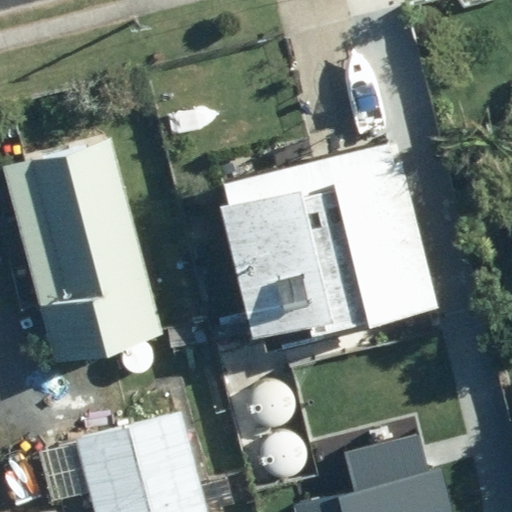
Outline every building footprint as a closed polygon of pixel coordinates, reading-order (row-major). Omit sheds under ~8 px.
[(168,327),(116,128),(6,155),(58,356),(168,327)] [(394,129),(230,170),(235,189),(226,191),(259,325),(318,311),(320,321),(375,308),(376,312),(447,295),(409,144),(400,147),(394,129)] [(266,376),(262,378),(258,380),(255,383),(253,386),(251,389),(249,393),(248,397),(248,401),(249,405),(251,409),(253,413),(255,416),(258,419),(262,421),(266,422),(269,423),(265,426),(261,429),(259,433),(257,437),(256,442),(255,447),(256,451),(257,456),(259,460),(261,464),(265,467),(269,470),(273,472),(278,473),(282,474),(287,474),(293,472),(298,469),(301,467),(304,463),(307,459),(309,455),(310,450),(310,445),(309,441),(308,436),(306,432),(303,428),(300,425),(296,422),(291,420),(287,419),(285,419),(288,416),(291,413),(293,410),(295,406),(295,402),(295,398),(295,394),(293,390),(291,386),(289,383),(286,380),(282,378),(278,377),(274,376),(270,376),(266,376)] [(205,474),(186,402),(80,429),(81,435),(43,444),(56,494),(93,484),(100,511),(216,511),(214,503),(240,494),(232,468),(205,474)] [(462,511),(448,456),(427,461),(416,414),(347,431),(357,471),(298,486),(303,511),(462,511)]
